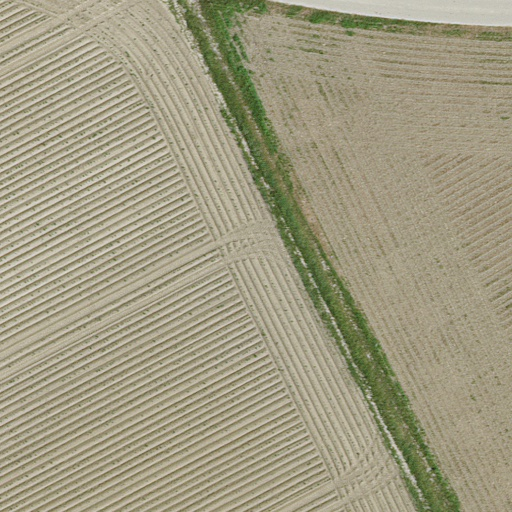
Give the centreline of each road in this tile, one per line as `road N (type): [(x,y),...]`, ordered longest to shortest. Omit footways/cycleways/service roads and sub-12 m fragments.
road 1 (track): [(169,0),(432,511)]
road 2 (unclassified): [(285,0),(511,19)]
